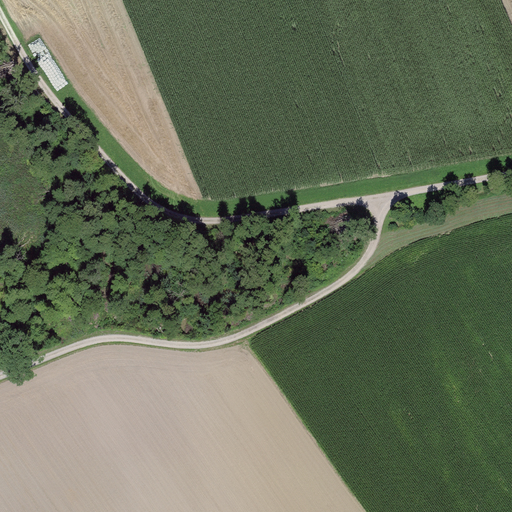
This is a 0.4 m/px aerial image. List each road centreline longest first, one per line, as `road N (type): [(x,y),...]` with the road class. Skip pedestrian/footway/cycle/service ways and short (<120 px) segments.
road 1 (track): [(0,16),(42,82),(143,201),(178,218),(226,224),(376,202),(382,240),(358,273),(212,347),(91,340),(0,376)]
road 2 (track): [(376,202),(511,171)]
